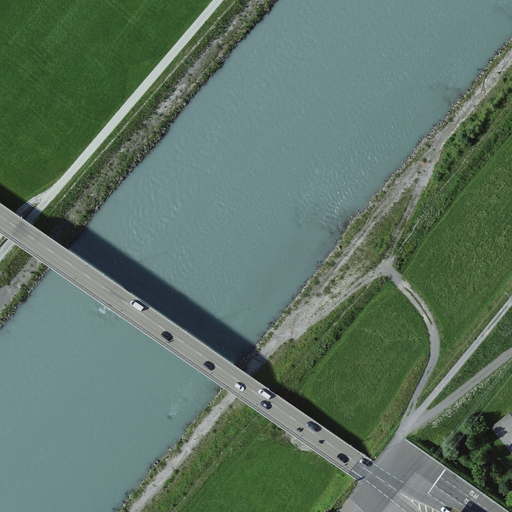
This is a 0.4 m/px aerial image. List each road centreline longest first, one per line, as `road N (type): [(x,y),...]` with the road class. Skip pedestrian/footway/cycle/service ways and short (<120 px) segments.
road 1 (secondary): [(376,476),(0,216)]
road 2 (track): [(220,0),(56,190)]
road 3 (track): [(376,476),(511,303)]
road 4 (track): [(411,423),(438,342),(427,311),(388,265)]
road 5 (track): [(411,423),(511,352)]
